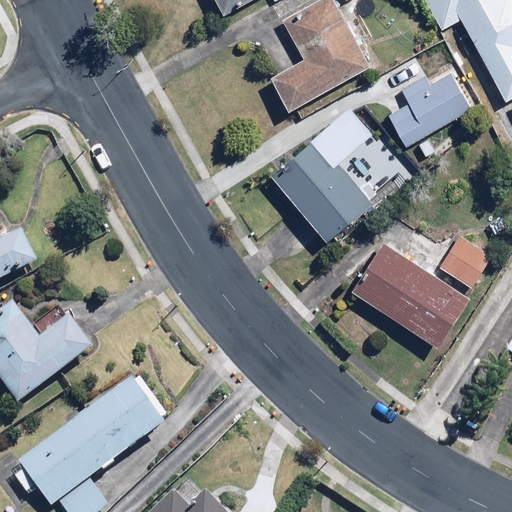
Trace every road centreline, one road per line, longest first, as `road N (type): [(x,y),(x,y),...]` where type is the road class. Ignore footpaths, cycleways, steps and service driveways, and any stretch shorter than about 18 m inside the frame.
road 1 (residential): [(496,511),(426,477),(346,418),(209,279),(81,54)]
road 2 (unknown): [(426,477),(511,296)]
